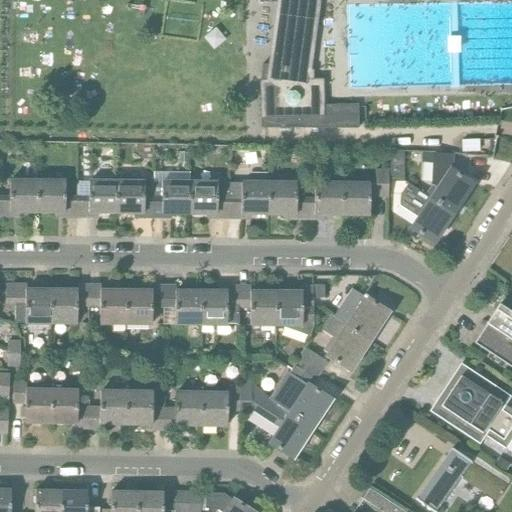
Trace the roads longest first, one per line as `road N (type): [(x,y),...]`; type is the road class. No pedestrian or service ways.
road 1 (residential): [(448,294),(370,255),(0,256)]
road 2 (residential): [(0,460),(239,468),(308,504)]
road 3 (residential): [(308,504),(448,294)]
